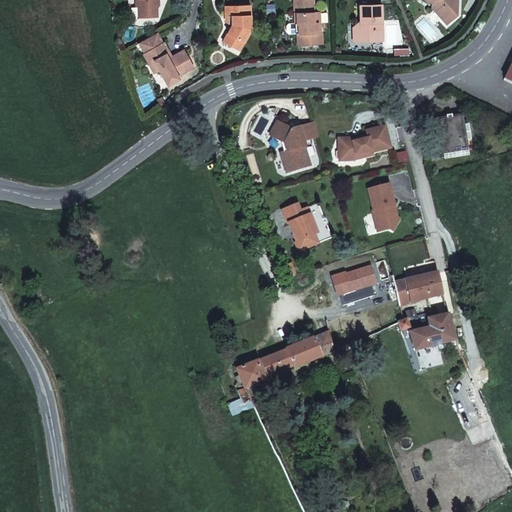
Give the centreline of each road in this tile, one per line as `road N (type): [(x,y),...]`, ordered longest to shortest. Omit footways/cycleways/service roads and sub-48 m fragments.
road 1 (tertiary): [(201,104),(99,183),(68,197),(0,187)]
road 2 (tertiary): [(0,309),(45,393),(65,511)]
road 3 (tertiary): [(401,82),(260,83),(201,104)]
road 4 (residential): [(278,291),(201,104)]
road 5 (residential): [(444,270),(401,82)]
road 6 (tertiary): [(505,0),(472,52),(401,82)]
